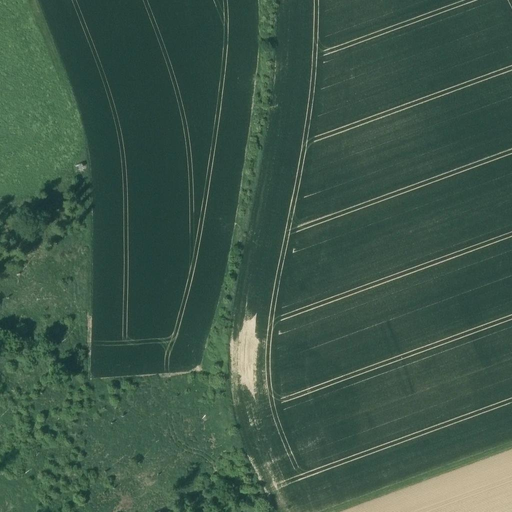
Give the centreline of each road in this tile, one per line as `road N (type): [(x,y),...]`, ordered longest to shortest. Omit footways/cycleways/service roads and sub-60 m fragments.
road 1 (track): [(271,0),(267,112),(216,360),(235,442),(265,511)]
road 2 (track): [(511,447),(336,511)]
